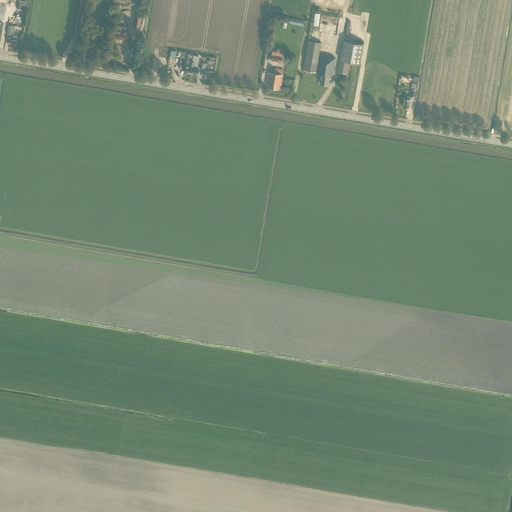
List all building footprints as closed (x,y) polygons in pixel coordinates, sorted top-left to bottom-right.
[(140,28),(142,18),(142,15),(135,14),(133,27),(140,28)] [(13,36),(14,26),(8,25),(7,33),(11,34),(10,39),(9,44),(16,45),(16,40),(17,37),(13,36)] [(118,26),(116,38),(127,40),(129,28),(118,26)] [(348,61),(352,62),(361,63),(364,44),(344,40),(341,56),(338,72),(346,73),(348,61)] [(321,43),(315,42),(309,41),(304,70),(316,72),(321,43)] [(283,53),(272,51),(271,60),(282,62),(283,53)] [(319,83),(323,84),(329,85),(331,70),(334,71),(335,59),(331,57),(331,56),(320,54),(317,72),(319,73),(321,73),(321,75),(321,77),(320,77),(319,83)] [(186,65),(185,73),(191,74),(193,61),(190,60),(187,60),(187,65),(186,65)] [(283,74),(282,74),(283,69),(276,68),(275,69),(271,69),(271,72),(269,72),(267,84),(268,84),(268,87),(279,88),(280,84),(282,85),(283,74)] [(404,98),(403,107),(406,107),(409,108),(410,100),(411,100),(411,96),(405,95),(405,98),(404,98)]
